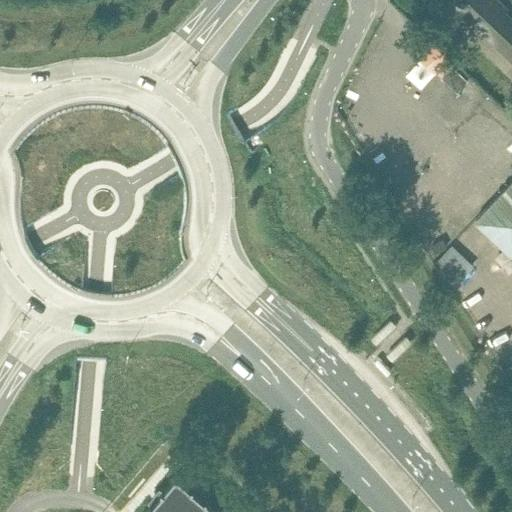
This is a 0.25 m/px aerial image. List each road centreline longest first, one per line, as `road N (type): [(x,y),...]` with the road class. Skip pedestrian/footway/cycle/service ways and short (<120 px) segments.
road 1 (unclassified): [(511,452),(317,147),(322,98),(360,0)]
road 2 (secondary): [(458,511),(345,383),(263,306)]
road 3 (secondary): [(242,359),(393,511)]
road 4 (secondary): [(66,324),(97,331),(189,327),(242,359)]
road 5 (secondary): [(205,258),(200,172),(172,123),(145,100)]
road 6 (secondary): [(0,163),(17,254),(63,301)]
road 7 (secondary): [(135,76),(89,70),(0,83)]
road 8 (tertiary): [(191,112),(267,0)]
road 9 (secondary): [(214,240),(220,169),(191,112)]
road 10 (secondary): [(145,100),(89,89),(21,115)]
